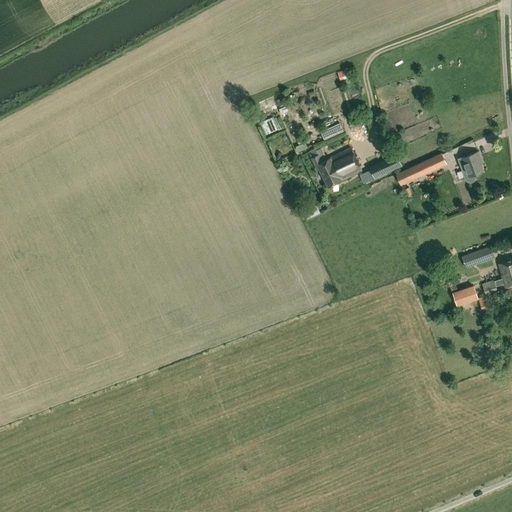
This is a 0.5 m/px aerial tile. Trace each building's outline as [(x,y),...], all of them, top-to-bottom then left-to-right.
[(340,79),(348,76),(346,69),(337,71),(340,79)] [(285,103),(282,98),(277,101),(280,106),(285,103)] [(324,130),(327,138),(346,130),(343,122),(324,130)] [(379,132),(385,147),(395,144),(389,129),(379,132)] [(311,146),(323,142),(321,137),(309,140),(311,146)] [(308,152),(310,157),(316,155),(319,154),(316,148),(308,152)] [(316,155),(310,157),(317,170),(319,169),(328,186),(361,170),(351,148),(322,161),(319,154),(316,155)] [(458,159),(465,179),(466,181),(469,182),(472,182),(474,180),(475,178),(475,175),(475,174),(484,171),(480,158),(481,158),(478,151),(462,157),(458,159)] [(442,152),(396,174),(401,185),(447,163),(442,152)] [(370,169),(374,178),(403,166),(397,154),(369,167),(370,169)] [(364,183),(374,178),(370,169),(360,174),(364,183)] [(316,203),(302,209),(307,219),(320,212),(316,203)] [(464,256),(462,256),(466,268),(489,260),(485,249),(484,249),(464,256)] [(503,278),(494,281),(496,286),(505,284),(506,287),(511,284),(511,259),(498,264),(503,278)] [(496,286),(494,281),(494,280),(482,284),(486,294),(497,291),(496,286)] [(458,305),(479,298),(474,285),(454,292),(458,305)] [(488,304),(485,296),(479,298),(481,306),(487,304),(488,304)]
